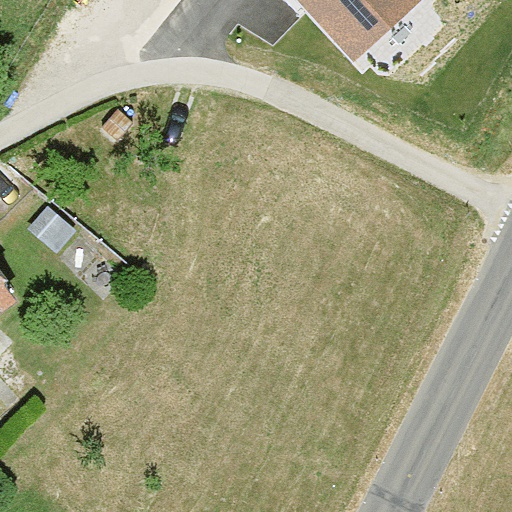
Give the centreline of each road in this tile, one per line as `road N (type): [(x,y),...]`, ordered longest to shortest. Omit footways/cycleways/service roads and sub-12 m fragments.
road 1 (unknown): [(0,308),(110,377),(258,511)]
road 2 (tertiary): [(511,288),(401,511)]
